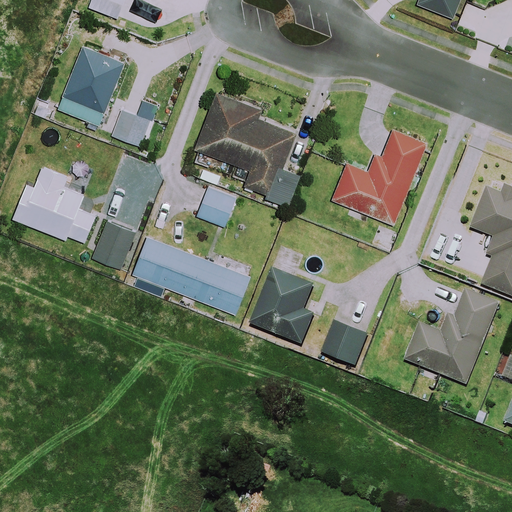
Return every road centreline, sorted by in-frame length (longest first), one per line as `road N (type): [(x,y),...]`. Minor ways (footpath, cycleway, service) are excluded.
road 1 (residential): [(385,60),(314,64),(278,54),(242,40),(227,19),(226,0)]
road 2 (residential): [(511,109),(385,60)]
